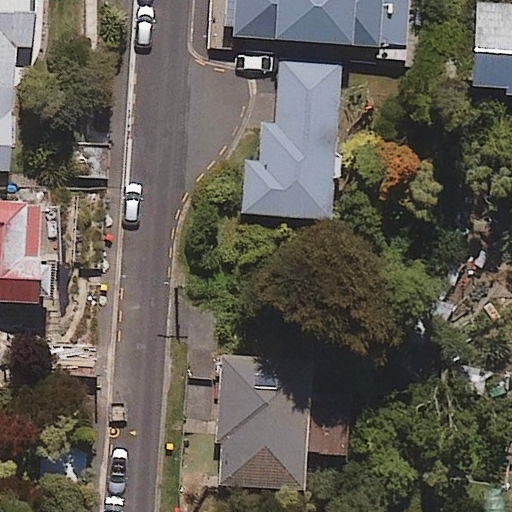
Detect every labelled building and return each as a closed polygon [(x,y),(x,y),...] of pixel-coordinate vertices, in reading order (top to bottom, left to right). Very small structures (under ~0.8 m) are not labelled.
[(0,0),(0,179),(13,180),(14,51),(35,51),(35,0),(0,0)] [(406,49),(409,0),(238,0),(235,40),(355,50),(355,45),(406,49)] [(511,7),(478,7),(475,97),(511,98),(511,7)] [(244,218),(333,223),(335,184),(341,185),(343,158),(337,158),(341,66),(281,63),(277,126),(263,125),(261,163),(247,163),(244,218)] [(51,210),(0,208),(0,309),(48,311),(51,210)] [(312,365),(221,365),(221,494),(306,494),(306,462),(349,462),(349,403),(312,403),(312,365)]
